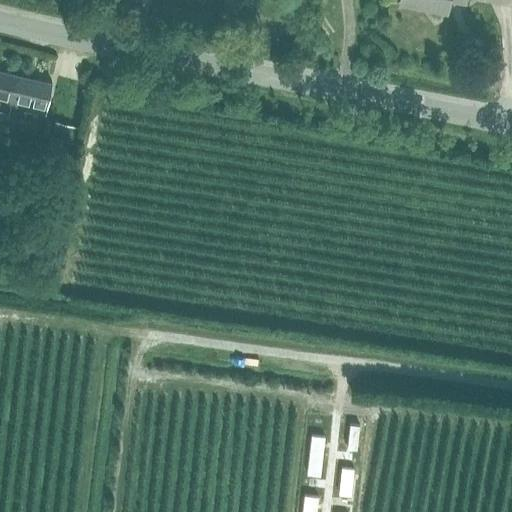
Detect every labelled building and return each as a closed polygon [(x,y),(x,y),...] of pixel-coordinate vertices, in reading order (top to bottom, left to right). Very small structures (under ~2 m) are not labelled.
[(466,0),(414,0),(417,0),(416,5),(449,11),(451,0),(454,0),(466,2),(466,0)] [(0,109),(4,111),(7,94),(47,103),(52,82),(0,69),(0,109)] [(56,122),(52,137),(71,141),(74,126),(56,122)] [(340,401),(338,433),(356,434),(358,402),(340,401)] [(348,486),(351,454),(339,453),(335,485),(348,486)]
